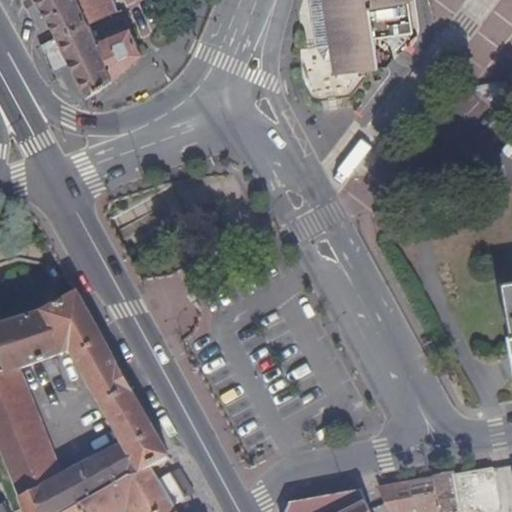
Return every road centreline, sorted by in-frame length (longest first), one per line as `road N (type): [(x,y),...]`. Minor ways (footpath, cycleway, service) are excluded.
road 1 (primary): [(53,175),(239,511)]
road 2 (secondary): [(438,444),(280,149)]
road 3 (secondary): [(251,511),(302,474),(438,444)]
road 4 (primary): [(169,136),(100,132),(0,68)]
road 5 (secondary): [(280,149),(270,57),(287,0)]
road 6 (secondary): [(169,136),(53,175)]
